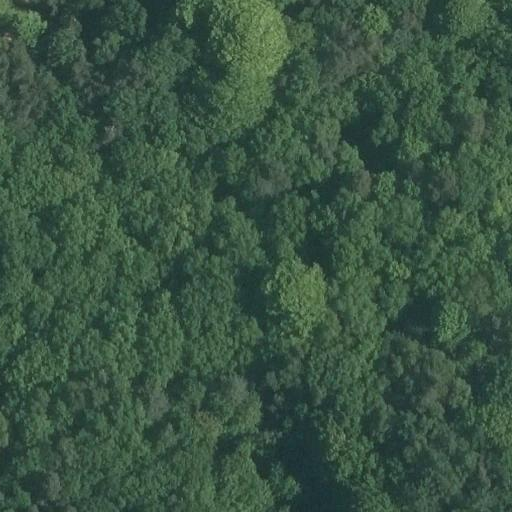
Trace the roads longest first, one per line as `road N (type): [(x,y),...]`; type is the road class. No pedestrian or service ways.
road 1 (track): [(0,411),(256,373)]
road 2 (track): [(256,373),(511,335)]
